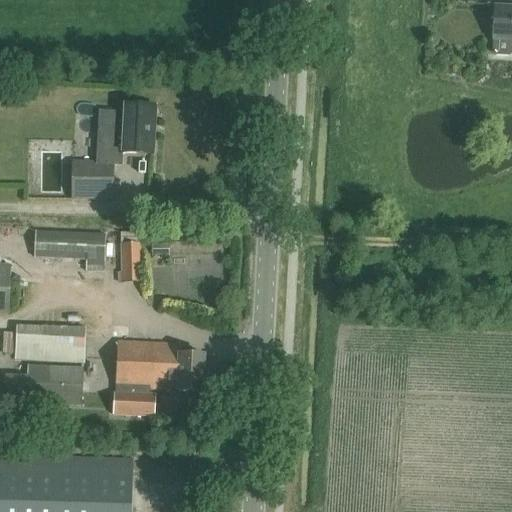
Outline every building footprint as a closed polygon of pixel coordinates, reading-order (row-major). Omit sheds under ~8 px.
[(492,40),(493,40),(493,52),(496,56),(508,57),(511,53),(511,52),(511,6),(494,6),(492,40)] [(152,155),(155,107),(121,105),(120,114),(99,113),(99,114),(101,114),(98,163),(113,163),(113,164),(119,165),(120,153),(152,155)] [(64,194),(65,160),(45,160),(44,194),(64,194)] [(113,163),(98,163),(73,163),(73,200),(112,200),(113,164),(113,163)] [(33,259),(85,261),(85,272),(104,273),(104,234),(34,231),(33,259)] [(121,284),(142,283),(141,244),(120,245),(121,284)] [(169,255),(169,245),(152,244),(151,255),(169,255)] [(0,313),(8,314),(10,266),(0,265),(0,313)] [(14,360),(55,363),(85,364),(86,328),(70,327),(69,328),(57,328),(16,326),(14,360)] [(155,396),(149,396),(149,390),(177,391),(176,392),(202,393),(203,356),(180,355),(180,345),(117,343),(116,388),(115,388),(114,403),(114,416),(154,418),(155,396)] [(28,365),(27,375),(4,374),(3,405),(26,405),(81,407),(82,367),(28,365)] [(0,511),(131,511),(133,461),(0,457),(0,511)]
